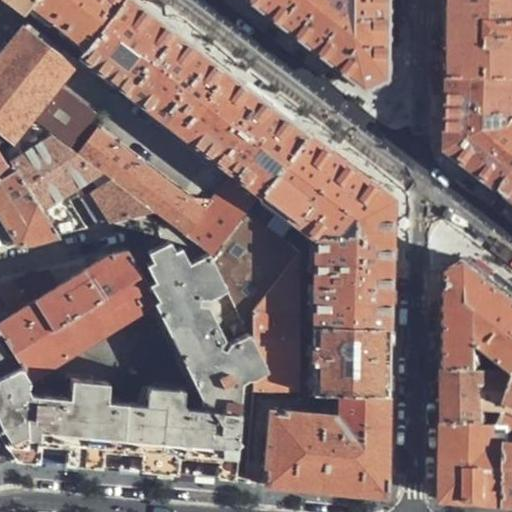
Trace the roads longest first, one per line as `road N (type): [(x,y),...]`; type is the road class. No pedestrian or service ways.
road 1 (residential): [(418,511),(418,173)]
road 2 (secondary): [(418,173),(191,0)]
road 3 (residential): [(418,173),(420,0)]
road 4 (tertiary): [(0,504),(148,511)]
